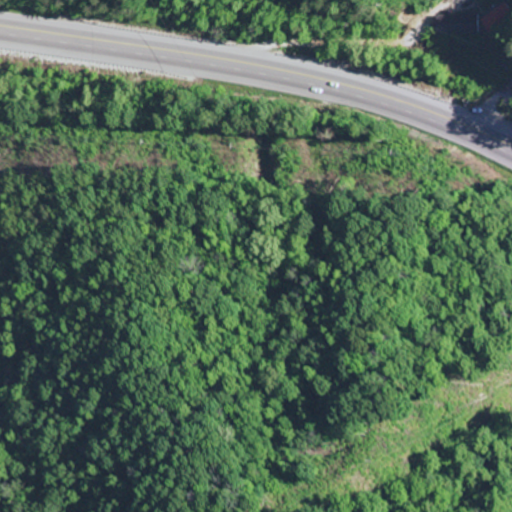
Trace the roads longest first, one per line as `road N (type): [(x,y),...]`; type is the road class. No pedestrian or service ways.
road 1 (trunk): [(511,148),(335,83),(0,27)]
road 2 (residential): [(242,63),(279,45),(398,47),(493,0)]
